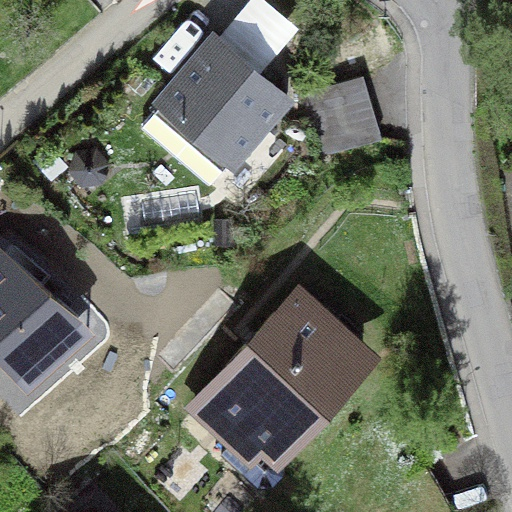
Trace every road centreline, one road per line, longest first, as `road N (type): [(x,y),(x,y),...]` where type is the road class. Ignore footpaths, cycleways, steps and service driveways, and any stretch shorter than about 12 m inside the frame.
road 1 (residential): [(511,426),(454,179),(441,12)]
road 2 (residential): [(0,120),(139,0)]
